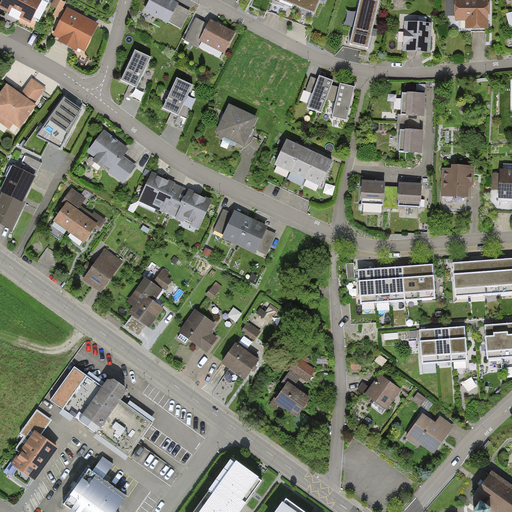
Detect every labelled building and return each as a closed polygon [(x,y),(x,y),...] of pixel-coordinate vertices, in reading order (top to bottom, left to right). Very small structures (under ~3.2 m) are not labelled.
[(45,1),(43,0),(4,0),(0,10),(33,26),(45,1)] [(176,6),(165,0),(149,0),(142,13),(166,26),(176,6)] [(319,0),(300,0),(298,7),(314,13),(319,0)] [(363,0),(357,0),(344,50),(367,55),(380,4),(363,0)] [(489,0),(455,1),(456,31),(489,30),(489,0)] [(100,28),(68,12),(55,39),(87,54),(100,28)] [(402,20),(399,54),(428,56),(430,22),(402,20)] [(197,44),(222,57),(233,36),(208,23),(197,44)] [(132,90),(148,59),(132,52),(116,82),(132,90)] [(139,87),(147,89),(150,78),(142,76),(139,87)] [(31,77),(24,93),(40,100),(47,84),(31,77)] [(304,110),(317,115),(329,85),(316,79),(304,110)] [(191,89),(173,80),(158,111),(176,120),(191,89)] [(328,119),(342,121),(351,90),(337,86),(328,119)] [(134,96),(144,98),(146,90),(136,88),(134,96)] [(0,103),(0,117),(23,134),(40,111),(11,89),(0,103)] [(191,112),(196,97),(188,95),(183,109),(191,112)] [(423,97),(399,95),(398,117),(422,118),(423,97)] [(82,109),(63,96),(37,135),(60,148),(82,109)] [(241,147),(254,119),(226,106),(213,134),(241,147)] [(419,157),(421,133),(398,132),(396,155),(419,157)] [(108,172),(125,152),(103,134),(86,154),(108,172)] [(273,170),(287,176),(298,149),(285,143),(273,170)] [(316,157),(298,149),(287,176),(304,184),(316,157)] [(334,165),(316,157),(304,184),(322,192),(334,165)] [(472,170),(441,169),(440,201),(471,202),(472,170)] [(0,205),(0,228),(14,235),(20,223),(30,201),(39,183),(16,172),(0,205)] [(166,216),(179,188),(150,174),(137,202),(166,216)] [(511,205),(511,174),(501,174),(500,205),(511,205)] [(384,211),(385,188),(358,187),(357,209),(384,211)] [(422,188),(396,187),(395,210),(421,212),(422,188)] [(179,188),(166,216),(198,230),(211,202),(179,188)] [(64,235),(79,216),(65,205),(50,224),(64,235)] [(219,239),(236,247),(247,220),(231,213),(219,239)] [(79,216),(64,235),(79,246),(93,227),(79,216)] [(264,227),(247,220),(236,247),(252,254),(264,227)] [(104,252),(82,283),(100,295),(122,264),(104,252)] [(511,259),(498,260),(500,294),(511,293),(511,259)] [(498,260),(483,261),(485,295),(500,294),(498,260)] [(483,261),(468,262),(471,296),(485,295),(483,261)] [(468,262),(453,263),(455,297),(470,296),(468,262)] [(434,265),(418,266),(421,300),(436,299),(434,265)] [(418,266),(403,267),(406,301),(421,300),(418,266)] [(403,267),(389,268),(391,302),(406,301),(403,267)] [(389,268),(374,269),(376,303),(391,302),(389,268)] [(175,277),(163,269),(155,281),(166,289),(175,277)] [(374,269),(358,270),(361,304),(376,303),(374,269)] [(147,278),(139,289),(155,302),(164,291),(147,278)] [(221,288),(214,283),(205,295),(212,300),(221,288)] [(123,314),(147,330),(160,310),(136,294),(123,314)] [(193,311),(177,334),(198,348),(214,325),(193,311)] [(249,322),(242,330),(256,340),(262,331),(249,322)] [(511,323),(500,325),(503,359),(511,358),(511,323)] [(500,325),(485,326),(488,360),(503,359),(500,325)] [(466,327),(450,328),(452,362),(468,361),(466,327)] [(450,328),(435,329),(437,363),(452,362),(450,328)] [(435,329),(420,330),(422,364),(437,363),(435,329)] [(220,365),(244,381),(258,361),(234,345),(220,365)] [(317,369),(298,356),(283,378),(295,385),(301,376),(309,382),(317,369)] [(59,413),(125,460),(151,424),(85,377),(59,413)] [(385,413),(400,393),(378,377),(363,397),(385,413)] [(294,420),(308,401),(286,385),(272,404),(294,420)] [(433,425),(421,416),(405,439),(434,459),(456,428),(439,416),(433,425)] [(32,483),(55,450),(30,432),(7,465),(32,483)] [(241,511),(264,480),(233,458),(193,511),(241,511)] [(67,511),(119,511),(127,500),(85,472),(61,508),(67,511)] [(511,511),(511,487),(491,472),(471,500),(478,505),(472,511),(511,511)] [(305,511),(285,498),(274,511),(305,511)]
